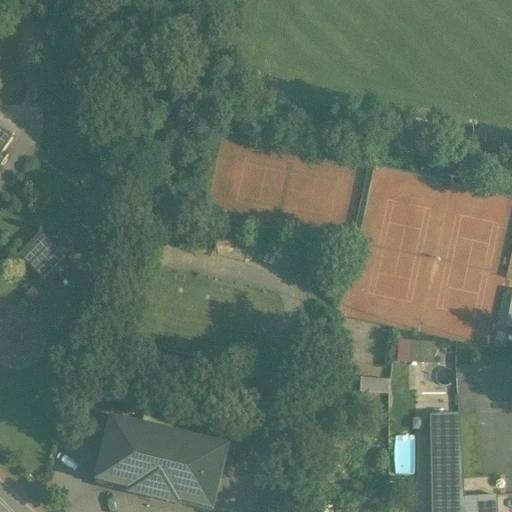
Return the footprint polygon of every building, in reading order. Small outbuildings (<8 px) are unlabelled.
[(511,128),(483,121),(477,147),(511,154),(511,128)] [(3,153),(13,139),(0,129),(0,167),(8,156),(3,153)] [(113,177),(96,180),(101,209),(118,207),(113,177)] [(81,303),(73,295),(77,291),(64,278),(74,267),(41,234),(22,254),(45,277),(30,292),(61,323),(81,303)] [(328,270),(313,266),(308,285),(323,288),(328,270)] [(213,367),(269,380),(274,356),(219,343),(213,367)] [(457,360),(457,344),(438,343),(438,360),(457,360)] [(434,345),(409,344),(408,361),(433,363),(434,345)] [(389,381),(360,378),(359,392),(387,394),(389,381)] [(458,415),(430,417),(431,511),(496,511),(496,496),(464,498),(458,415)] [(212,511),(226,455),(109,427),(95,485),(204,511),(212,511)]
